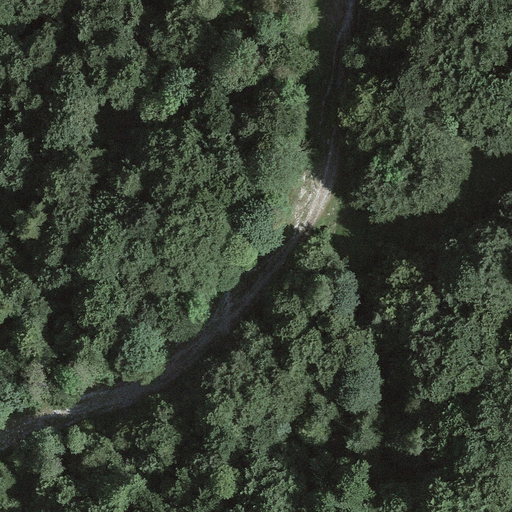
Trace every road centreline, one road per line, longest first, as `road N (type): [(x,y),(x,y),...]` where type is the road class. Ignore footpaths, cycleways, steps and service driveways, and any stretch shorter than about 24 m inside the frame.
road 1 (track): [(0,436),(157,374),(252,283),(316,184),(341,0)]
road 2 (track): [(244,0),(111,120),(0,190)]
